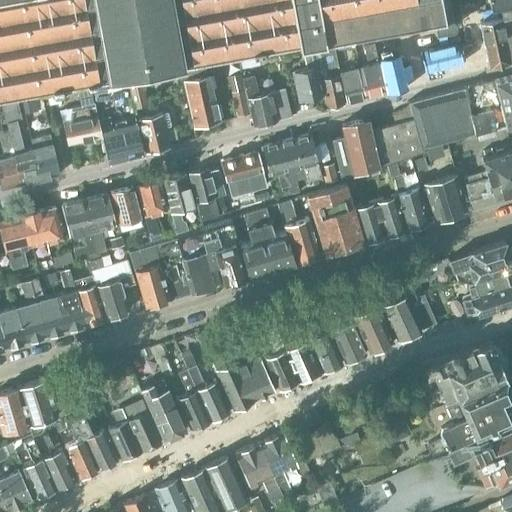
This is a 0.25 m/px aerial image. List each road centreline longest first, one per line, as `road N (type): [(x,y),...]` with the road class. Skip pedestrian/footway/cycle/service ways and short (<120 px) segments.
road 1 (residential): [(0,366),(511,220)]
road 2 (residential): [(511,69),(0,197)]
road 3 (residential): [(511,320),(335,384),(55,511)]
